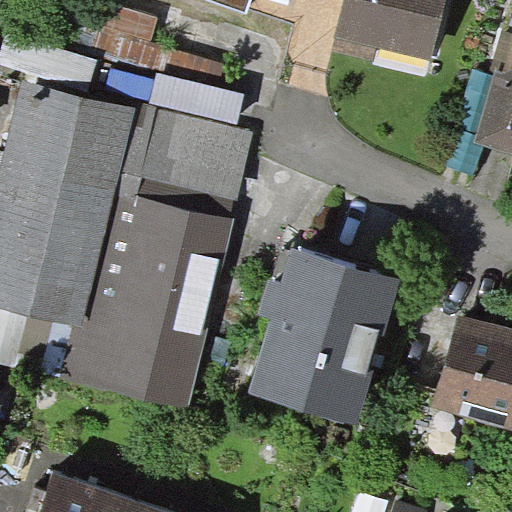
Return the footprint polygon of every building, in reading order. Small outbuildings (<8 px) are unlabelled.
[(218,0),(256,12),(259,0),(218,0)] [(447,70),(463,0),(350,0),(340,45),(447,70)] [(511,25),(478,146),(511,155),(511,25)] [(113,199),(226,226),(244,136),(20,84),(0,167),(0,305),(83,327),(113,199)] [(182,414),(226,226),(113,199),(83,327),(68,387),(182,414)] [(350,420),(386,282),(283,255),(247,393),(350,420)] [(511,427),(511,338),(460,326),(440,411),(511,427)] [(166,511),(49,475),(37,511),(166,511)]
